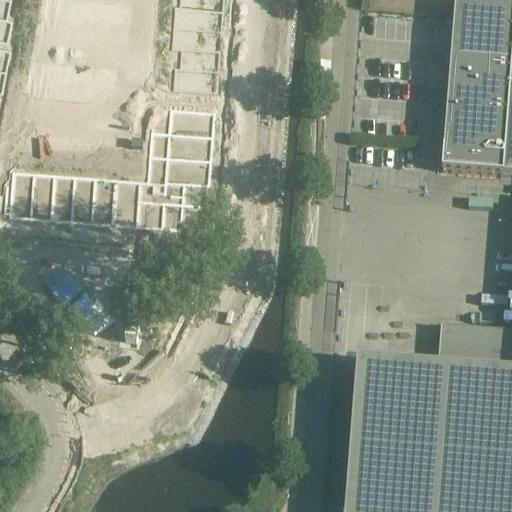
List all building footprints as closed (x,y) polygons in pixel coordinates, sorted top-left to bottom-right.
[(0,0),(0,21),(6,23),(7,22),(11,3),(0,0)] [(184,0),(184,10),(223,13),(223,0),(184,0)] [(358,364),(346,511),(511,511),(511,9),(456,5),(443,173),(511,178),(511,334),(440,329),(440,330),(441,330),(438,371),(358,364)] [(184,10),(182,30),(221,33),(223,13),(184,10)] [(29,16),(27,27),(35,29),(38,18),(29,16)] [(154,17),(153,28),(161,29),(162,18),(154,17)] [(0,21),(0,44),(7,46),(11,22),(7,22),(6,23),(0,21)] [(27,27),(25,38),(33,39),(35,29),(27,27)] [(153,28),(152,39),(161,40),(161,29),(153,28)] [(182,30),(180,51),(220,54),(221,33),(182,30)] [(179,70),(179,71),(218,74),(220,54),(180,51),(179,70)] [(150,58),(150,69),(158,69),(159,58),(150,58)] [(19,65),(17,76),(25,78),(28,67),(19,65)] [(150,69),(149,80),(157,80),(158,69),(150,69)] [(174,69),(172,92),(216,95),(218,74),(179,71),(179,70),(174,69)] [(17,76),(15,87),(23,88),(25,78),(17,76)] [(11,106),(8,117),(17,119),(19,108),(11,106)] [(12,173),(9,218),(205,234),(215,115),(169,112),(167,135),(150,134),(146,183),(12,173)] [(8,117),(6,128),(15,130),(17,119),(8,117)] [(2,146),(0,152),(0,157),(7,159),(10,148),(2,146)] [(27,154),(26,166),(34,166),(34,164),(35,154),(27,154)] [(34,164),(34,166),(42,167),(43,155),(35,154),(34,164)] [(68,157),(67,169),(75,169),(76,157),(68,157)] [(76,157),(75,169),(82,170),(83,158),(76,157)] [(108,160),(107,172),(115,173),(116,161),(108,160)] [(116,161),(115,173),(123,173),(124,161),(116,161)]
